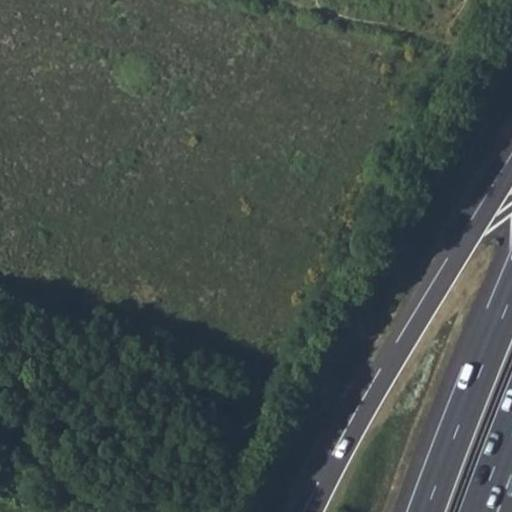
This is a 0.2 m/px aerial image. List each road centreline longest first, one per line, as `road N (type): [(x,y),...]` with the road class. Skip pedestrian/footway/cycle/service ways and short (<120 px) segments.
road 1 (trunk): [(511,170),(319,511)]
road 2 (trunk): [(511,295),(427,511)]
